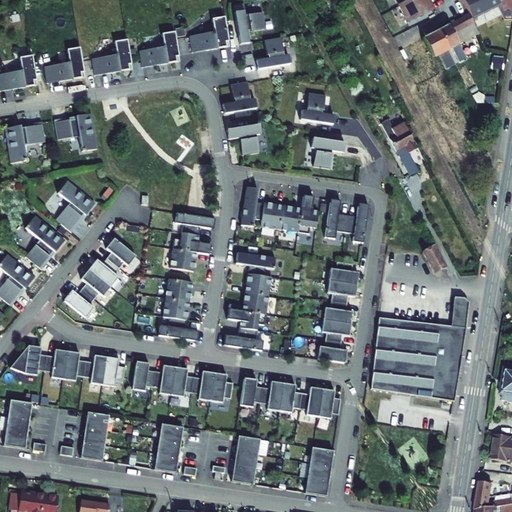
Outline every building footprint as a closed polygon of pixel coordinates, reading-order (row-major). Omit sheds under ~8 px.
[(411,0),(399,7),(407,23),(432,10),(426,0),(411,0)] [(494,6),(490,0),(463,0),(472,17),(494,6)] [(511,0),(490,0),(494,6),(499,4),(498,2),(502,0),(505,0),(509,9),(511,8),(511,0)] [(243,11),(234,13),(239,45),(249,44),(247,31),(249,30),(250,32),(265,29),(262,13),(244,16),(243,11)] [(448,25),(453,34),(474,24),(468,14),(448,25)] [(230,47),(225,17),(212,19),(214,33),(189,37),(192,53),(230,47)] [(453,34),(459,45),(478,34),(477,32),(474,24),(453,34)] [(451,48),(459,62),(466,58),(459,45),(453,34),(448,25),(438,30),(449,49),(451,48)] [(184,29),(176,30),(177,38),(186,36),(184,29)] [(462,91),(468,88),(455,64),(447,50),(449,49),(438,30),(423,39),(433,58),(438,55),(444,67),(439,69),(441,73),(444,71),(449,68),(451,70),(462,91)] [(180,62),(175,32),(162,34),(164,48),(139,52),(142,68),(180,62)] [(266,56),(268,56),(269,59),(256,61),(258,70),(290,65),(288,55),(283,56),(281,38),(264,41),(266,56)] [(132,70),(127,40),(115,42),(117,55),(92,60),(95,76),(132,70)] [(85,78),(80,48),(67,50),(69,63),(45,68),(47,84),(85,78)] [(447,50),(455,64),(459,62),(451,48),(449,49),(447,50)] [(0,91),(37,85),(32,56),(20,58),(22,71),(0,74),(0,91)] [(492,69),(502,70),(503,57),(493,56),(492,69)] [(233,100),(235,100),(235,103),(222,105),(224,115),(256,109),(255,100),(250,100),(247,83),(230,85),(233,100)] [(476,103),(484,103),(484,97),(478,93),(472,96),(476,103)] [(321,114),(321,111),(323,111),(325,96),(309,94),(306,112),(301,111),(300,120),(332,125),(333,116),(321,114)] [(82,118),(55,123),(58,141),(79,137),(82,152),(97,150),(91,114),(81,116),(82,118)] [(409,133),(404,124),(392,130),(396,137),(390,141),(395,151),(397,151),(411,178),(419,173),(409,154),(417,149),(412,139),(412,138),(411,134),(409,133)] [(45,143),(42,125),(15,129),(15,127),(5,129),(11,164),(26,161),(24,146),(45,143)] [(241,138),(241,141),(240,141),(242,156),(259,153),(256,135),(261,135),(259,125),(227,130),(228,140),(241,138)] [(332,154),(330,154),(331,151),(343,153),(345,144),(312,139),(311,148),(316,149),(313,167),(329,169),(332,154)] [(55,220),(69,232),(86,211),(88,212),(95,204),(67,182),(57,194),(69,204),(55,220)] [(108,200),(115,192),(109,187),(102,195),(108,200)] [(261,220),(264,204),(256,203),(258,189),(246,188),(241,226),(252,228),(253,219),(261,220)] [(313,197),(303,196),(301,210),(298,233),(308,234),(309,228),(316,229),(318,212),(311,211),(313,197)] [(340,202),(330,200),(324,238),(334,240),(336,232),(345,233),(347,216),(338,215),(340,202)] [(279,230),(283,207),(264,204),(261,220),(260,227),(279,230)] [(363,244),(368,206),(358,204),(356,217),(347,216),(345,233),(353,235),(352,242),(363,244)] [(298,233),(301,210),(283,207),(279,230),(298,233)] [(71,233),(88,212),(86,211),(69,232),(71,233)] [(181,234),(198,237),(200,225),(203,225),(203,228),(213,230),(215,220),(176,214),(175,224),(182,225),(181,234)] [(39,241),(25,258),(39,269),(56,247),(58,249),(65,241),(35,216),(25,229),(39,241)] [(209,255),(211,245),(197,243),(198,237),(181,234),(180,241),(174,240),(172,250),(196,253),(209,255)] [(135,257),(114,239),(106,249),(111,254),(106,259),(119,269),(123,264),(127,267),(135,257)] [(41,270),(58,249),(56,247),(39,269),(41,270)] [(435,274),(445,269),(433,247),(423,253),(435,274)] [(193,272),(196,253),(172,250),(170,269),(193,272)] [(248,266),(247,274),(264,277),(265,269),(273,270),(275,258),(237,253),(235,264),(248,266)] [(0,288),(0,298),(9,305),(26,284),(28,286),(34,278),(7,255),(0,263),(0,270),(9,277),(0,288)] [(96,260),(88,270),(110,288),(118,278),(114,275),(119,269),(106,259),(102,265),(96,260)] [(328,282),(356,286),(358,274),(351,273),(352,265),(336,263),(335,270),(330,269),(328,282)] [(110,288),(88,270),(81,280),(86,284),(81,290),(94,300),(98,294),(102,297),(110,288)] [(268,297),(271,278),(264,277),(247,274),(244,293),(268,297)] [(189,302),(191,284),(168,280),(165,299),(189,302)] [(354,298),(356,286),(328,282),(327,294),(332,295),(330,302),(346,304),(347,297),(354,298)] [(11,307),(28,286),(26,284),(9,305),(11,307)] [(71,291),(63,301),(85,319),(93,309),(89,305),(94,300),(81,290),(77,295),(71,291)] [(268,297),(244,293),(241,312),(265,315),(268,297)] [(465,330),(468,303),(464,299),(454,298),(451,327),(378,319),(370,390),(454,402),(465,330)] [(168,318),(186,321),(189,302),(165,299),(162,317),(168,318)] [(323,321),(350,325),(352,313),(345,312),(346,304),(330,302),(329,310),(324,309),(323,321)] [(256,331),(257,324),(263,325),(265,315),(241,312),(228,310),(227,320),(240,322),(239,329),(256,331)] [(185,330),(186,321),(168,318),(167,327),(160,326),(158,336),(197,342),(198,332),(188,330),(187,333),(184,333),(185,330)] [(349,337),(350,325),(323,321),(321,333),(326,334),(325,341),(341,343),(342,336),(349,337)] [(256,331),(239,329),(238,338),(225,336),(223,346),(261,352),(263,341),(255,340),(256,331)] [(317,360),(344,364),(346,352),(339,351),(341,343),(325,341),(323,349),(319,348),(317,360)] [(41,348),(28,346),(9,369),(24,374),(37,376),(37,371),(44,372),(47,356),(40,355),(41,348)] [(63,380),(67,352),(55,350),(54,357),(47,356),(44,372),(52,373),(51,378),(63,380)] [(78,361),(79,354),(67,352),(63,380),(75,382),(76,377),(83,378),(86,362),(78,361)] [(94,356),(93,363),(86,362),(83,378),(91,379),(90,384),(102,386),(106,358),(94,356)] [(122,384),(125,368),(117,367),(118,360),(106,358),(102,386),(114,388),(115,383),(122,384)] [(149,364),(136,362),(132,390),(144,392),(145,387),(152,388),(155,372),(147,371),(149,364)] [(162,373),(155,372),(152,388),(159,389),(159,394),(171,396),(175,368),(163,366),(162,373)] [(191,394),(193,378),(186,377),(187,370),(175,368),(171,396),(183,398),(184,393),(191,394)] [(503,394),(502,401),(511,402),(511,371),(506,371),(502,394),(503,394)] [(201,379),(193,378),(191,394),(198,395),(198,400),(210,402),(214,374),(202,372),(201,379)] [(230,400),(233,384),(225,383),(226,376),(214,374),(210,402),(222,404),(223,399),(230,400)] [(262,388),(255,387),(256,380),(244,379),(239,406),(252,408),(253,403),(260,404),(262,388)] [(270,390),(262,388),(260,404),(267,406),(266,410),(279,412),(283,384),(271,383),(270,390)] [(299,410),(301,394),(294,393),(295,386),(283,384),(279,412),(291,414),(292,409),(299,410)] [(309,395),(301,394),(299,410),(306,411),(306,416),(318,418),(322,390),(310,388),(309,395)] [(338,416),(341,400),(333,399),(334,392),(322,390),(318,418),(330,420),(331,415),(338,416)] [(29,420),(31,405),(10,401),(8,416),(29,420)] [(106,432),(108,417),(87,413),(85,428),(106,432)] [(27,435),(29,420),(8,416),(7,419),(5,431),(27,435)] [(180,444),(182,429),(161,425),(158,440),(180,444)] [(104,447),(106,432),(85,428),(82,443),(104,447)] [(27,435),(5,431),(3,446),(25,450),(27,435)] [(511,437),(495,435),(491,460),(511,463),(511,437)] [(257,456),(259,441),(238,437),(235,452),(257,456)] [(178,459),(180,444),(158,440),(156,455),(178,459)] [(34,443),(32,451),(45,453),(46,445),(34,443)] [(101,462),(104,447),(82,443),(80,458),(101,462)] [(61,446),(60,455),(72,457),(73,448),(61,446)] [(311,449),(309,464),(331,468),(333,452),(311,449)] [(257,456),(235,452),(233,468),(255,471),(257,456)] [(175,474),(178,459),(156,455),(154,470),(175,474)] [(331,468),(309,464),(307,479),(328,483),(331,468)] [(183,475),(195,477),(196,469),(184,467),(183,475)] [(252,486),(255,471),(233,468),(231,483),(252,486)] [(326,498),(328,483),(307,479),(304,494),(326,498)] [(501,507),(511,505),(511,502),(511,498),(489,502),(490,497),(492,485),(479,483),(475,511),(488,509),(495,508),(501,507)] [(55,511),(58,497),(20,491),(20,494),(11,493),(8,510),(10,510),(10,511),(55,511)] [(511,493),(490,497),(489,502),(511,498),(511,502),(511,493)] [(108,511),(109,505),(81,500),(78,511),(108,511)]
